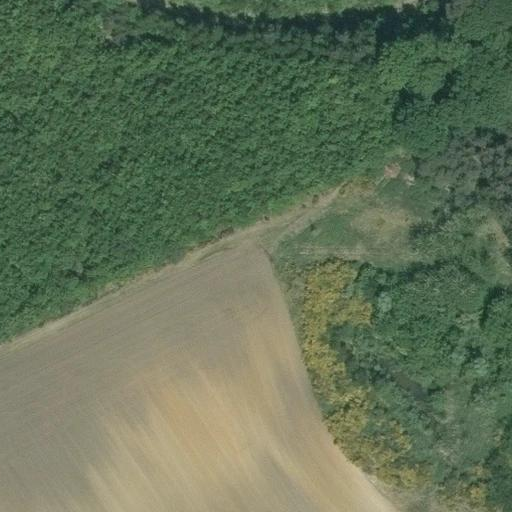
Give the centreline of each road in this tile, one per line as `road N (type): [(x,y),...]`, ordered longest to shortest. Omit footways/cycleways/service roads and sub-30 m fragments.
road 1 (track): [(483,511),(387,498),(321,361),(245,239),(0,359)]
road 2 (track): [(434,0),(366,25),(188,15),(164,0)]
